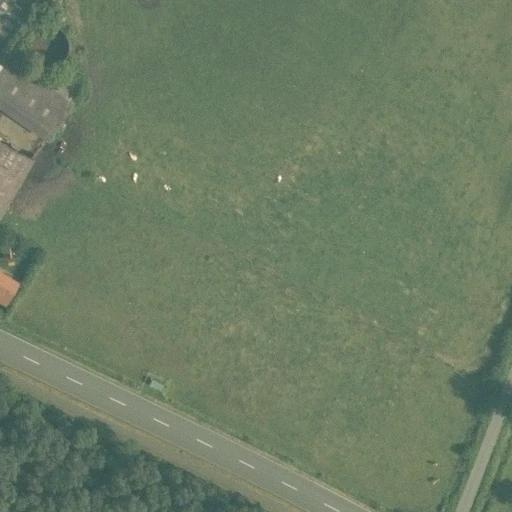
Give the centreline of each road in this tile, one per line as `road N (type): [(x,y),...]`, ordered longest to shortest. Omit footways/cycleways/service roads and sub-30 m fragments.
road 1 (tertiary): [(0,345),(339,511)]
road 2 (unclassified): [(458,511),(511,383)]
